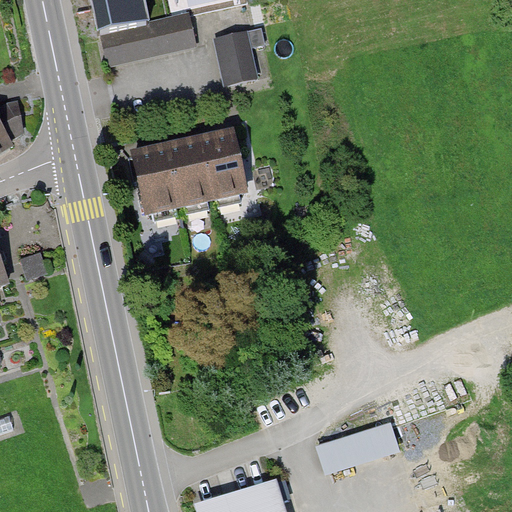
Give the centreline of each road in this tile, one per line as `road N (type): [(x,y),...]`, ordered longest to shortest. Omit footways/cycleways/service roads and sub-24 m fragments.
road 1 (secondary): [(76,157),(149,511)]
road 2 (secondary): [(43,0),(76,157)]
